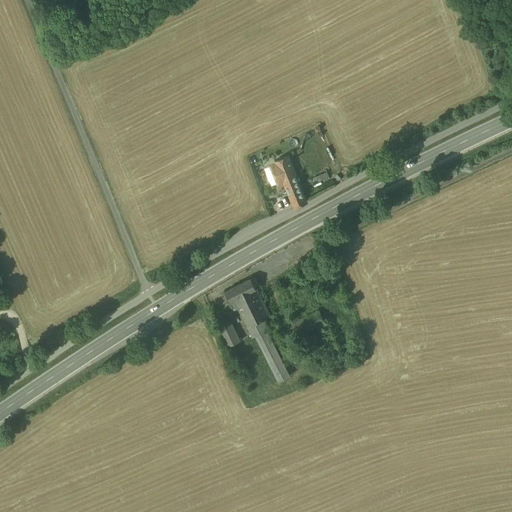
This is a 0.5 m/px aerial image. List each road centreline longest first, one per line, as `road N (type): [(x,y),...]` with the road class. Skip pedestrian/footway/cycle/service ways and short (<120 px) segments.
road 1 (secondary): [(511,119),(236,261),(0,412)]
road 2 (unclassified): [(25,0),(147,292)]
